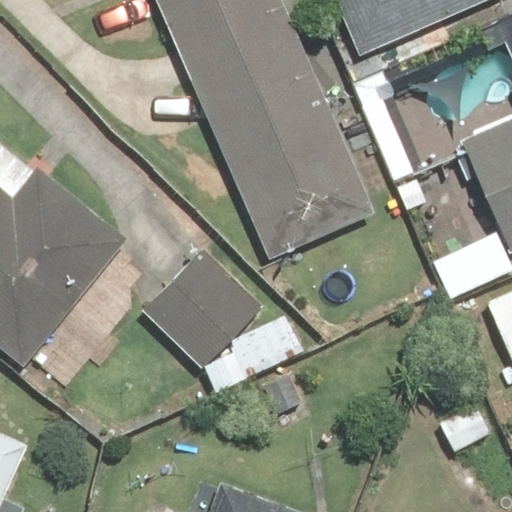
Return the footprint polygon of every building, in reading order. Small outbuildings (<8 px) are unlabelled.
[(388,211),(292,0),(160,0),(279,261),(388,211)] [(348,0),(373,57),(504,0),(348,0)] [(393,80),(361,95),(401,187),(434,173),(393,80)] [(511,124),(471,142),(511,236),(511,124)] [(0,339),(34,369),(142,243),(51,164),(46,170),(0,129),(0,339)] [(276,304),(216,246),(153,312),(213,369),(276,304)] [(511,286),(497,292),(511,331),(511,286)] [(254,327),(213,369),(168,392),(180,415),(313,348),(293,307),(254,327)] [(0,511),(8,511),(39,444),(0,426),(0,380),(3,377),(0,373),(0,511)] [(460,458),(506,433),(488,401),(443,426),(460,458)] [(317,511),(229,481),(218,511),(317,511)]
